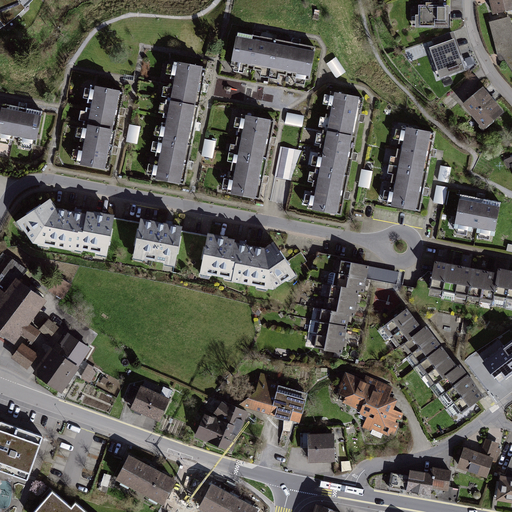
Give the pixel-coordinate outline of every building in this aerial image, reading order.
[(0,0),(0,27),(4,28),(34,0),(0,0)] [(511,5),(511,0),(492,0),(496,11),(511,5)] [(450,24),(449,2),(419,3),(420,24),(450,24)] [(511,17),(511,15),(490,19),(497,50),(511,70),(511,17)] [(237,32),(232,58),(272,66),(276,39),(237,32)] [(276,39),(272,66),(311,73),(316,47),(276,39)] [(464,67),(450,45),(428,59),(443,81),(464,67)] [(327,61),(338,76),(347,70),(337,55),(327,61)] [(172,100),(197,104),(204,65),(179,60),(172,100)] [(88,123),(113,127),(120,88),(95,83),(88,123)] [(505,109),(484,83),(463,101),(485,126),(505,109)] [(229,84),(228,96),(246,97),(247,86),(229,84)] [(328,127),(353,132),(360,92),(335,88),(328,127)] [(190,144),(197,104),(172,100),(165,139),(190,144)] [(44,114),(4,106),(3,114),(0,128),(0,131),(39,139),(44,114)] [(303,126),(306,115),(288,111),(286,122),(303,126)] [(241,153),(266,157),(273,117),(248,113),(241,153)] [(106,167),(113,127),(88,123),(81,162),(106,167)] [(138,143),(142,125),(131,123),(127,141),(138,143)] [(401,163),(426,167),(433,127),(408,123),(401,163)] [(346,171),(353,132),(328,127),(321,167),(346,171)] [(83,142),(85,130),(77,128),(75,140),(83,142)] [(190,144),(165,139),(158,179),(183,183),(190,144)] [(240,141),(232,140),(229,161),(236,162),(240,141)] [(211,157),(213,142),(206,141),(203,155),(211,157)] [(280,146),(279,179),(292,179),(293,146),(280,146)] [(259,197),(266,157),(241,153),(234,192),(259,197)] [(419,207),(426,167),(401,163),(394,202),(419,207)] [(346,171),(321,167),(314,206),(339,211),(346,171)] [(435,201),(446,204),(448,192),(437,190),(435,201)] [(462,195),(457,222),(497,229),(502,203),(462,195)] [(55,204),(50,196),(16,219),(35,242),(108,254),(116,213),(55,204)] [(184,223),(141,215),(134,257),(176,265),(184,223)] [(264,247),(210,233),(201,274),(274,289),(299,272),(276,239),(264,247)] [(432,287),(444,290),(450,261),(437,259),(432,287)] [(342,260),(340,273),(368,278),(371,266),(342,260)] [(444,290),(457,292),(462,263),(450,261),(444,290)] [(457,292),(469,294),(475,266),(462,263),(457,292)] [(469,294),(482,297),(487,268),(475,266),(469,294)] [(495,295),(507,297),(511,271),(511,268),(500,266),(499,270),(495,295)] [(375,267),(372,277),(397,284),(399,275),(375,267)] [(482,297),(494,299),(495,295),(499,270),(487,268),(482,297)] [(31,322),(48,298),(16,276),(7,289),(0,284),(0,274),(2,272),(0,270),(0,331),(14,342),(22,331),(35,340),(42,329),(31,322)] [(340,273),(337,285),(361,290),(366,291),(368,278),(340,273)] [(66,294),(72,280),(57,275),(52,288),(66,294)] [(332,284),(330,296),(358,302),(361,290),(337,285),(332,284)] [(330,296),(327,309),(351,313),(356,314),(358,302),(330,296)] [(386,323),(394,333),(417,315),(409,305),(386,323)] [(322,308),(320,320),(348,326),(351,313),(327,309),(322,308)] [(394,333),(402,343),(404,341),(425,325),(417,315),(394,333)] [(61,327),(51,318),(42,328),(51,337),(61,327)] [(320,320),(317,333),(346,338),(348,326),(320,320)] [(404,341),(412,351),(435,333),(427,323),(425,325),(404,341)] [(63,388),(91,346),(70,333),(59,349),(52,345),(36,370),(63,388)] [(317,333),(315,345),(344,351),(346,338),(317,333)] [(412,351),(420,361),(443,343),(435,333),(412,351)] [(39,352),(22,341),(12,357),(28,368),(39,352)] [(420,361),(428,371),(450,353),(443,343),(420,361)] [(511,371),(511,343),(491,359),(505,377),(511,371)] [(428,371),(436,381),(439,379),(458,363),(450,353),(428,371)] [(439,379),(446,388),(469,370),(461,361),(458,363),(439,379)] [(82,374),(91,380),(98,367),(89,362),(82,374)] [(366,376),(346,369),(336,396),(373,410),(368,425),(394,434),(402,413),(393,409),(399,392),(394,390),(397,382),(368,371),(366,376)] [(446,388),(454,398),(477,380),(469,370),(446,388)] [(300,419),(308,388),(261,376),(257,390),(242,404),(300,419)] [(454,398),(462,408),(485,390),(477,380),(454,398)] [(162,416),(170,396),(135,381),(126,401),(141,407),(162,416)] [(237,450),(252,409),(222,399),(217,414),(205,409),(195,435),(237,450)] [(0,469),(33,481),(49,436),(0,418),(0,469)] [(337,459),(336,430),(309,431),(311,460),(337,459)] [(489,476),(501,440),(489,436),(484,450),(465,444),(458,466),(489,476)] [(165,502),(178,478),(130,452),(117,476),(165,502)] [(458,499),(460,488),(448,486),(452,466),(434,463),(433,469),(411,466),(410,471),(393,469),(390,487),(458,499)] [(499,500),(511,501),(511,474),(502,473),(499,500)] [(193,504),(197,486),(184,483),(180,501),(193,504)] [(207,511),(256,511),(260,506),(211,483),(199,508),(207,511)] [(91,511),(78,500),(73,505),(54,489),(33,511),(91,511)] [(340,511),(342,508),(316,500),(312,511),(340,511)]
